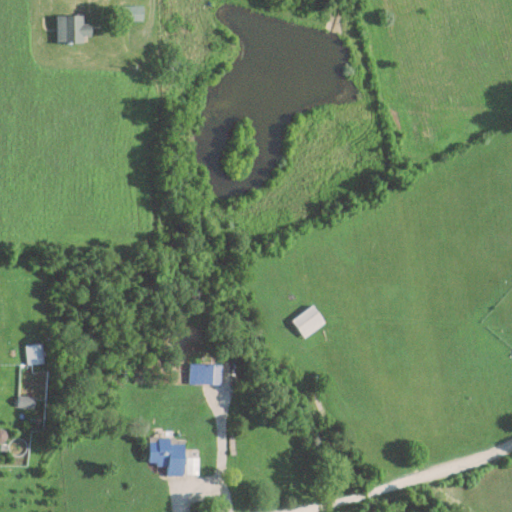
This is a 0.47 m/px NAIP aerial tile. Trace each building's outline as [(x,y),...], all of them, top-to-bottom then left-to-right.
[(125,18),(141,18),(141,5),(125,5),(125,18)] [(83,34),(89,34),(89,22),(81,22),(81,13),(56,13),(56,40),(83,40),(83,34)] [(301,336),(323,321),(311,303),(289,318),(301,336)] [(40,361),(40,343),(24,343),(24,362),(40,361)] [(182,474),(182,435),(147,435),(147,463),(164,463),(164,474),(182,474)]
